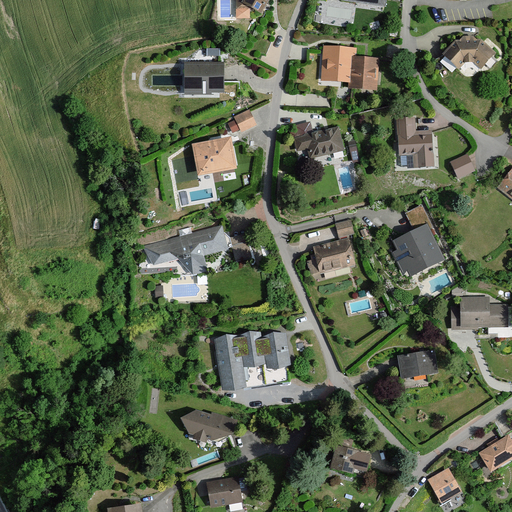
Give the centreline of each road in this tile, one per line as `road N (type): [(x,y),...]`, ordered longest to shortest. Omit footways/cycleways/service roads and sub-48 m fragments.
road 1 (residential): [(304,0),(286,43),(265,191),(346,394),(422,470)]
road 2 (unknown): [(346,394),(304,409),(279,452),(186,484)]
